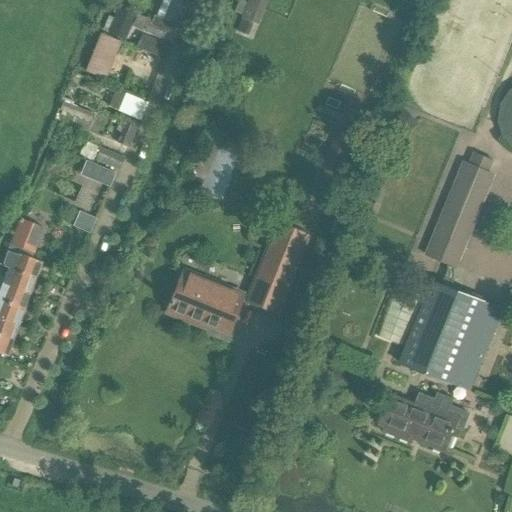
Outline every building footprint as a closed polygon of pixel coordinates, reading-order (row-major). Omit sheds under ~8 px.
[(162,0),(155,17),(178,26),(188,3),(179,0),(162,0)] [(258,35),(266,0),(244,0),(237,30),(258,35)] [(135,16),(117,8),(113,18),(107,15),(102,28),(108,31),(107,34),(124,42),(131,27),(170,44),(176,30),(136,14),(135,16)] [(100,33),(85,72),(104,79),(119,42),(100,33)] [(136,48),(164,60),(170,45),(141,34),(136,48)] [(511,88),(510,90),(500,105),(498,122),(503,138),(511,147),(511,88)] [(115,90),(110,101),(108,107),(118,110),(140,120),(147,103),(124,94),(115,90)] [(64,99),(60,110),(90,121),(93,113),(71,105),(73,102),(64,99)] [(117,142),(129,147),(140,123),(115,112),(112,119),(124,124),(117,142)] [(340,175),(356,135),(339,128),(323,168),(340,175)] [(78,155),(93,162),(96,154),(95,153),(98,146),(87,141),(84,148),(82,147),(78,155)] [(94,160),(119,170),(125,157),(100,147),(94,160)] [(463,161),(424,255),(458,268),(496,174),(490,172),(495,161),(474,152),(469,163),(463,161)] [(111,174),(93,168),(89,181),(107,187),(111,174)] [(362,199),(352,223),(370,231),(380,206),(362,199)] [(72,226),(91,234),(97,219),(79,211),(72,226)] [(3,265),(0,264),(0,265),(36,279),(42,262),(31,258),(43,227),(19,218),(8,244),(4,242),(1,249),(6,251),(2,263),(3,265)] [(278,222),(247,300),(276,312),(307,234),(278,222)] [(0,283),(31,294),(36,279),(0,265),(0,283)] [(193,307),(206,313),(202,323),(227,333),(244,292),(184,268),(166,312),(187,321),(193,307)] [(423,288),(401,280),(379,337),(402,345),(423,288)] [(400,363),(452,384),(470,391),(503,310),(485,303),(485,302),(433,281),(400,363)] [(0,300),(25,309),(31,294),(0,283),(0,300)] [(0,317),(19,325),(25,309),(0,300),(0,317)] [(0,317),(0,335),(13,340),(19,325),(0,317)] [(0,353),(7,356),(13,340),(0,335),(0,353)] [(416,403),(392,393),(379,425),(385,427),(383,431),(412,442),(413,438),(446,451),(455,428),(463,432),(470,414),(451,406),(454,399),(438,393),(435,399),(420,393),(416,403)]
